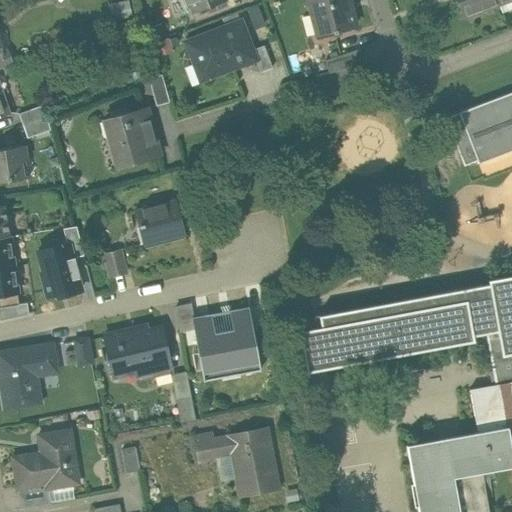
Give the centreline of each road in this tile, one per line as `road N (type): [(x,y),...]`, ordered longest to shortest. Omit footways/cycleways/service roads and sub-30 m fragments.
road 1 (residential): [(249,215),(258,269),(0,330)]
road 2 (residential): [(397,62),(184,126)]
road 3 (residential): [(511,38),(429,70),(397,62)]
